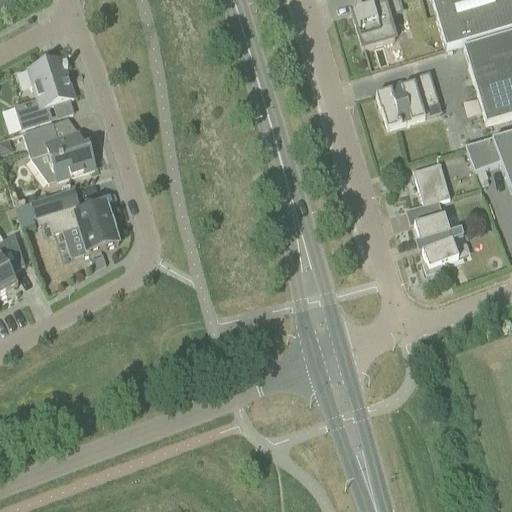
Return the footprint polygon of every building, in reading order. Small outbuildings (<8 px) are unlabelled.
[(3,0),(0,1),(0,15),(9,10),(3,0)] [(361,54),(363,53),(393,44),(386,20),(400,16),(395,0),(360,0),(365,14),(363,15),(361,19),(351,21),(361,54)] [(444,0),(427,0),(444,54),(459,50),(444,0)] [(444,0),(459,50),(490,41),(478,0),(444,0)] [(511,0),(478,0),(490,41),(511,34),(511,0)] [(511,37),(462,53),(485,129),(511,121),(511,37)] [(33,91),(37,105),(14,112),(21,134),(50,125),(46,112),(72,103),(60,64),(28,74),(24,75),(30,92),(33,91)] [(380,116),(386,134),(424,123),(440,118),(435,102),(428,77),(410,83),(412,88),(374,99),(379,117),(380,116)] [(21,134),(14,112),(1,115),(8,138),(21,134)] [(57,145),(52,128),(21,138),(29,164),(47,158),(56,186),(94,174),(87,151),(82,152),(78,139),(57,145)] [(511,138),(463,153),(473,178),(499,169),(509,196),(511,196),(510,194),(511,193),(511,138)] [(7,144),(0,146),(0,159),(10,156),(7,144)] [(47,158),(29,164),(47,188),(56,186),(47,158)] [(449,204),(438,169),(417,176),(416,175),(411,177),(413,184),(414,184),(422,212),(424,211),(428,225),(413,229),(418,247),(419,247),(422,256),(421,256),(425,267),(423,267),(426,276),(441,271),(440,269),(457,263),(450,245),(449,245),(447,239),(448,238),(443,220),(441,221),(437,207),(449,204)] [(85,259),(100,255),(118,249),(113,234),(110,224),(105,209),(92,213),(90,208),(79,212),(73,194),(31,207),(38,227),(47,224),(51,238),(76,231),(85,259)] [(0,246),(0,299),(16,290),(10,278),(24,270),(19,255),(14,239),(0,246)] [(94,275),(105,269),(102,260),(90,263),(94,275)]
